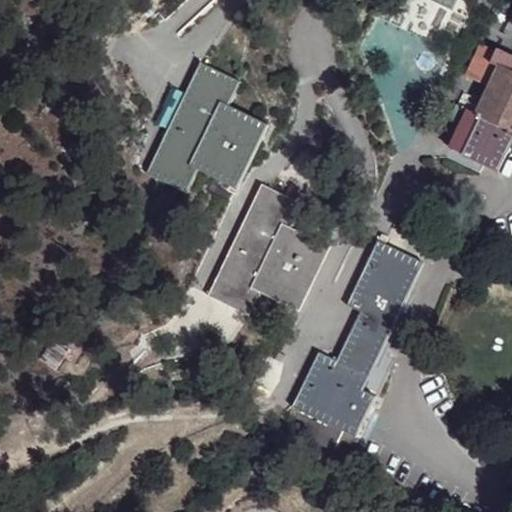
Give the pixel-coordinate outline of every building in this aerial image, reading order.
[(460,0),(417,0),(453,17),(460,0)] [(511,0),(500,0),(497,10),(511,16),(511,0)] [(480,46),(473,60),(490,68),(496,53),(480,46)] [(496,53),(490,68),(473,60),(466,76),(491,88),(480,110),(459,101),(453,116),(463,121),(451,149),(463,155),(462,158),(497,174),(511,139),(511,56),(498,49),(496,53)] [(246,87),(205,69),(156,178),(193,199),(205,175),(245,193),(274,131),(234,112),(246,87)] [(309,208),(267,188),(218,298),(256,319),(268,296),(305,314),(334,249),(298,233),(309,208)] [(427,265),(382,242),(350,306),(364,315),(341,360),(325,350),(298,406),(321,417),(309,443),(335,455),(347,429),(361,435),(380,396),(368,390),(427,265)]
